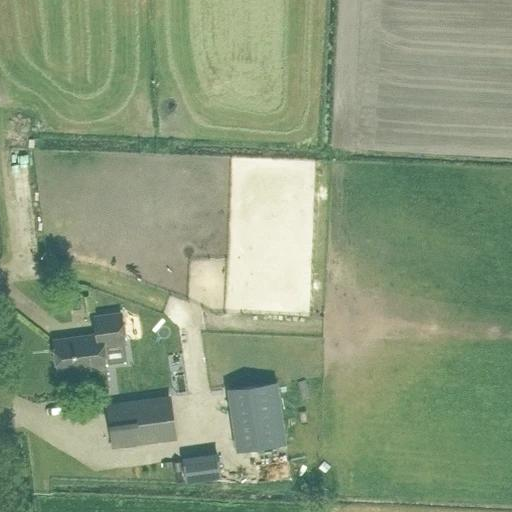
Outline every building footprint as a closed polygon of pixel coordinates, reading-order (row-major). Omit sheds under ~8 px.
[(101,345),(123,342),(119,314),(93,318),(95,335),(52,341),(57,373),(104,366),(101,345)] [(174,389),(175,417),(188,416),(187,388),(174,389)] [(232,398),(240,461),(288,455),(280,392),(232,398)] [(106,404),(111,447),(177,438),(171,395),(106,404)] [(72,401),(73,416),(95,414),(94,399),(72,401)]
